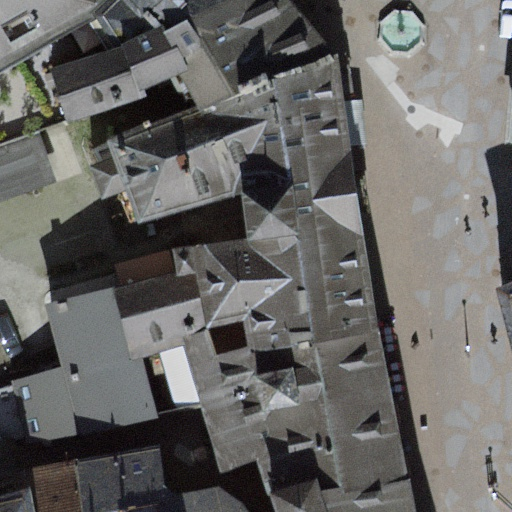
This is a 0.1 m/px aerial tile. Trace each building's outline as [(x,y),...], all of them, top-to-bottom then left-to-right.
[(0,0),(0,62),(103,0),(0,0)] [(286,0),(231,0),(118,44),(51,68),(68,124),(146,96),(144,87),(180,74),(198,106),(236,93),(332,54),(286,0)] [(113,0),(99,13),(118,44),(231,0),(113,0)] [(184,346),(191,379),(376,329),(332,54),(236,93),(198,106),(107,140),(113,158),(91,166),(102,200),(126,190),(138,223),(233,195),(241,238),(190,246),(207,327),(184,346)] [(37,132),(0,144),(0,201),(55,182),(37,132)] [(207,327),(190,246),(173,249),(175,271),(119,285),(138,359),(184,346),(207,327)] [(511,282),(496,288),(511,351),(511,282)] [(138,359),(119,285),(45,304),(63,368),(15,382),(29,444),(79,434),(153,415),(138,359)] [(411,511),(376,329),(191,379),(222,471),(255,462),(271,491),(278,511),(411,511)] [(77,459),(83,511),(246,511),(241,503),(220,488),(178,494),(165,487),(160,445),(77,459)] [(83,511),(77,459),(21,469),(26,490),(31,511),(83,511)] [(31,511),(26,490),(0,498),(0,511),(31,511)]
